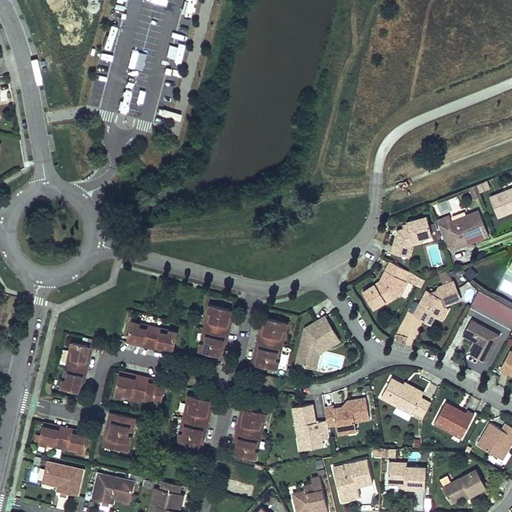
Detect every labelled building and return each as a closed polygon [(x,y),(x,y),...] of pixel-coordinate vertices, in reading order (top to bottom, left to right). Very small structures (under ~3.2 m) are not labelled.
[(487,180),(477,184),(480,192),(490,188),(487,180)] [(511,186),(488,196),(497,217),(511,210),(511,186)] [(488,235),(477,209),(451,220),(449,215),(437,220),(448,248),(450,247),(459,243),(460,246),(488,235)] [(407,222),(408,225),(409,228),(404,230),(398,231),(392,254),(410,258),(413,245),(414,245),(413,241),(423,238),(432,236),(427,216),(407,222)] [(407,270),(390,261),(381,279),(363,291),(374,308),(385,300),(386,302),(397,296),(404,282),(406,277),(404,276),(407,270)] [(466,277),(470,273),(465,268),(461,272),(466,277)] [(440,273),(444,285),(439,287),(434,296),(426,292),(415,314),(431,323),(435,315),(438,317),(444,306),(461,300),(454,282),(453,282),(449,270),(440,273)] [(421,286),(425,279),(416,275),(412,281),(421,286)] [(400,297),(407,283),(404,282),(397,296),(400,297)] [(511,324),(511,307),(477,291),(471,304),(511,324)] [(208,328),(229,333),(233,317),(229,316),(231,309),(210,304),(208,312),(212,313),(208,328)] [(448,309),(444,306),(438,317),(442,319),(448,309)] [(262,324),(258,339),(279,344),(282,329),(286,330),(288,322),(267,317),(266,325),(262,324)] [(338,342),(324,317),(310,325),(312,329),(304,334),(296,363),(307,365),(318,358),(319,353),(321,346),(324,347),(328,345),(330,347),(338,342)] [(482,326),(472,320),(464,335),(473,340),(475,338),(478,340),(477,342),(470,353),(484,361),(499,335),(491,331),(482,326)] [(494,325),(485,320),(482,326),(491,331),(494,325)] [(135,343),(150,346),(154,330),(139,327),(140,323),(131,321),(128,338),(136,340),(135,343)] [(225,348),(229,333),(208,328),(205,343),(201,342),(199,350),(220,355),(222,347),(225,348)] [(154,330),(150,346),(165,350),(166,347),(174,349),(178,332),(169,330),(169,334),(154,330)] [(279,344),(258,339),(254,355),(258,356),(256,364),(277,368),(279,360),(275,359),(279,344)] [(71,365),(87,369),(90,354),(87,353),(89,345),(72,341),(70,349),(74,350),(71,365)] [(328,345),(324,347),(321,346),(319,353),(330,347),(328,345)] [(511,351),(510,350),(501,369),(511,374),(511,351)] [(315,368),(318,358),(307,365),(315,368)] [(83,384),(87,369),(71,365),(67,380),(63,379),(61,387),(78,391),(80,383),(83,384)] [(138,396),(143,376),(128,372),(127,376),(119,374),(114,394),(123,396),(123,393),(138,396)] [(159,379),(143,376),(138,396),(153,400),(152,403),(160,405),(165,385),(158,383),(159,379)] [(422,394),(404,384),(392,377),(382,396),(412,413),(414,410),(424,416),(431,402),(421,396),(422,394)] [(424,392),(405,381),(404,384),(422,394),(424,392)] [(187,418),(208,423),(211,407),(208,406),(209,399),(189,394),(187,402),(191,403),(187,418)] [(371,419),(367,398),(348,401),(349,409),(345,409),(342,406),(335,408),(325,410),(327,420),(328,427),(337,425),(338,430),(339,435),(357,432),(356,427),(355,422),(371,419)] [(465,412),(446,402),(434,423),(460,438),(472,416),(473,414),(467,410),(465,412)] [(316,423),(312,404),(294,407),(301,450),(315,447),(314,441),(330,439),(328,427),(327,420),(318,421),(320,428),(314,429),(313,423),(316,423)] [(241,414),(237,430),(258,434),(261,420),(265,420),(267,412),(246,407),(244,415),(241,414)] [(131,417),(110,412),(106,429),(111,430),(107,446),(124,450),(126,442),(130,443),(132,434),(128,433),(131,417)] [(136,418),(131,417),(128,433),(132,434),(136,418)] [(204,438),(208,423),(187,418),(184,433),(180,432),(178,440),(199,445),(200,437),(204,438)] [(511,434),(502,429),(490,423),(478,445),(503,459),(507,452),(505,448),(507,444),(510,446),(511,443),(511,434)] [(63,443),(67,427),(52,424),(51,427),(43,425),(39,442),(47,444),(48,440),(63,443)] [(511,427),(505,424),(502,429),(511,434),(511,427)] [(82,431),(67,427),(63,443),(78,447),(77,451),(85,453),(89,436),(81,434),(82,431)] [(102,445),(107,446),(111,430),(106,429),(102,445)] [(258,434),(237,430),(233,445),(237,446),(235,454),(256,458),(258,450),(254,449),(258,434)] [(330,439),(314,441),(315,447),(331,444),(330,439)] [(382,456),(382,448),(374,449),(374,456),(382,456)] [(385,456),(395,457),(396,450),(386,448),(385,456)] [(366,457),(342,463),(343,468),(333,470),(340,496),(358,492),(357,485),(372,481),(366,457)] [(405,460),(387,459),(386,482),(403,483),(403,486),(408,486),(425,487),(426,465),(405,464),(405,460)] [(79,493),(84,470),(48,461),(44,479),(59,483),(62,484),(61,489),(60,495),(68,497),(69,491),(79,493)] [(485,487),(476,469),(442,486),(450,502),(462,496),(468,493),(470,495),(485,487)] [(130,500),(135,482),(99,473),(93,497),(103,499),(101,505),(109,507),(111,501),(112,495),(116,496),(130,500)] [(153,486),(154,478),(146,476),(145,484),(153,486)] [(328,511),(319,476),(310,478),(311,484),(303,486),(304,491),(297,493),(293,500),(296,511),(314,511),(313,507),(317,507),(318,511),(328,511)] [(508,480),(503,478),(498,486),(503,489),(508,480)] [(182,485),(163,480),(161,489),(157,488),(153,504),(159,506),(157,511),(184,511),(185,511),(180,510),(176,509),(178,504),(181,505),(184,494),(180,493),(182,485)] [(358,492),(340,496),(341,501),(352,499),(359,497),(358,492)]
